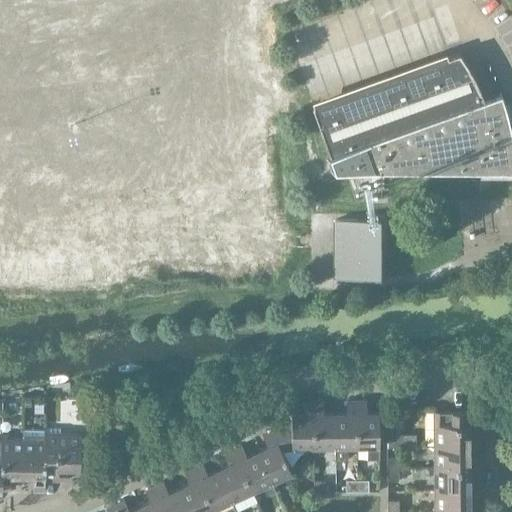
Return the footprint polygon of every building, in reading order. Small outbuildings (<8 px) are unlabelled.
[(448,56),(311,106),(329,155),(334,169),(496,169),(511,168),(511,143),(510,131),(508,119),(504,104),(501,94),(484,100),(483,99),(473,75),(459,53),(448,56)] [(334,219),(334,225),(335,278),(380,278),(380,219),(334,219)] [(347,446),(356,446),(356,400),(346,400),(346,412),(334,412),(335,446),(335,460),(347,460),(347,446)] [(366,400),(356,400),(356,446),(367,445),(367,459),(378,459),(378,445),(378,412),(366,412),(366,400)] [(291,413),(291,422),(272,431),(281,451),(291,446),(313,446),(313,401),(303,401),(303,413),(291,413)] [(323,401),(313,401),(313,446),(335,446),(334,412),(323,412),(323,401)] [(480,411),(434,411),(434,447),(468,447),(480,446),(480,411)] [(44,427),(44,429),(44,434),(44,479),(66,479),(67,467),(79,468),(80,434),(59,433),(60,428),(44,427)] [(44,489),(44,479),(44,434),(44,429),(23,429),(23,439),(22,473),(34,474),(34,489),(44,489)] [(267,446),(257,451),(271,481),(291,472),(281,451),(272,431),(262,435),(267,446)] [(1,433),(1,441),(0,454),(0,488),(10,489),(10,473),(22,473),(23,439),(7,439),(7,433),(1,433)] [(399,446),(399,435),(387,435),(388,446),(399,446)] [(275,490),(271,481),(257,451),(246,456),(241,445),(232,449),(251,490),(262,485),(266,495),(275,490)] [(434,447),(434,468),(480,467),(480,456),(468,457),(468,447),(434,447)] [(228,464),(218,469),(232,499),(251,490),(232,449),(223,453),(228,464)] [(386,456),(386,468),(398,468),(398,456),(386,456)] [(212,508),(232,499),(218,469),(207,474),(202,463),(193,467),(212,508)] [(189,482),(178,487),(189,511),(204,511),(212,508),(193,467),(184,472),(189,482)] [(480,478),(480,467),(434,468),(435,490),(469,489),(469,478),(480,478)] [(398,468),(386,468),(386,480),(398,480),(398,468)] [(368,479),(357,480),(357,491),(368,491),(368,479)] [(313,480),(314,492),(325,491),(325,480),(313,480)] [(345,491),(357,491),(357,480),(345,480),(345,491)] [(166,511),(189,511),(178,487),(168,492),(163,481),(154,486),(166,511)] [(142,511),(166,511),(154,486),(145,490),(150,501),(139,505),(142,511)] [(469,500),(469,489),(435,490),(435,511),(481,511),(481,500),(469,500)] [(387,500),(387,511),(398,511),(398,499),(387,500)] [(124,500),(115,504),(118,511),(142,511),(139,505),(129,510),(124,500)]
